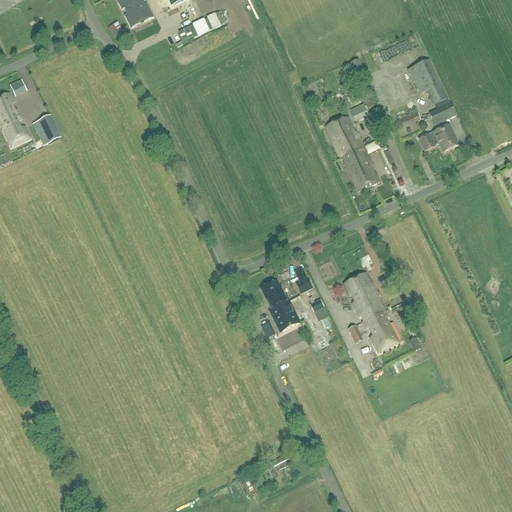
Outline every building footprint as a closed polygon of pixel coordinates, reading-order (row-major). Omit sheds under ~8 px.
[(145,3),(143,0),(116,0),(117,1),(118,1),(119,2),(118,3),(122,12),(125,10),(128,15),(125,17),(131,30),(153,19),(146,5),(145,5),(144,4),(145,3)] [(117,25),(108,30),(115,42),(116,41),(119,46),(127,42),(117,25)] [(359,61),(347,67),(368,111),(379,106),(359,61)] [(447,101),(429,63),(408,73),(419,97),(426,93),(433,108),(434,107),(436,112),(429,116),(434,129),(435,128),(437,133),(432,135),(418,142),(424,154),(434,150),(434,148),(438,146),(443,156),(459,148),(449,127),(444,130),(442,125),(456,118),(448,101),(447,101)] [(350,82),(342,86),(353,109),(361,105),(350,82)] [(14,98),(25,92),(21,83),(10,88),(14,98)] [(15,112),(12,106),(13,104),(9,95),(0,99),(0,125),(11,149),(30,140),(25,128),(20,130),(17,124),(21,121),(17,112),(15,112)] [(363,106),(350,112),(355,123),(368,117),(363,106)] [(400,129),(414,124),(419,122),(421,121),(420,120),(418,115),(412,118),(398,123),(400,129)] [(45,132),(37,135),(44,149),(61,141),(50,118),(41,123),(45,132)] [(342,159),(364,149),(363,148),(362,148),(356,134),(354,135),(353,131),(353,130),(348,119),(325,129),(339,159),(342,159)] [(376,142),(365,147),(368,155),(379,150),(376,142)] [(364,149),(342,159),(358,194),(379,184),(375,175),(373,175),(370,170),(372,167),(364,149)] [(395,292),(387,274),(379,278),(387,296),(395,292)] [(362,325),(385,314),(379,303),(376,293),(373,287),(367,277),(366,276),(343,287),(349,299),(352,298),(354,303),(352,305),(362,325)] [(308,282),(297,287),(301,297),(312,292),(308,282)] [(269,307),(271,312),(289,303),(286,298),(284,299),(281,293),(282,293),(280,288),(279,289),(276,284),(260,292),(268,307),(269,307)] [(309,307),(319,323),(328,319),(320,301),(309,307)] [(300,325),(289,303),(271,312),(269,315),(273,322),(274,322),(275,325),(280,335),(300,325)] [(385,314),(362,325),(366,332),(371,331),(374,336),(370,339),(378,355),(402,343),(394,326),(388,328),(386,323),(388,321),(385,314)] [(267,339),(274,336),(268,325),(261,328),(267,339)] [(364,343),(356,328),(348,332),(356,347),(364,343)] [(401,367),(410,362),(406,354),(396,359),(401,367)] [(381,371),(371,376),(373,380),(383,375),(381,371)] [(293,465),(288,456),(261,470),(263,475),(268,472),(272,481),(278,478),(276,474),(293,465)]
